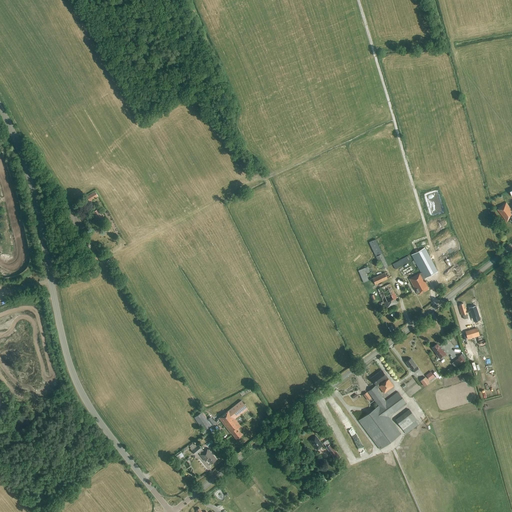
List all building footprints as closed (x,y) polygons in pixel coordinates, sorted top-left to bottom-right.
[(86,197),(89,202),(98,196),(95,191),(86,197)] [(511,210),(506,203),(498,210),(507,222),(509,220),(511,223),(511,210)] [(104,216),(98,206),(90,211),(95,220),(97,218),(101,223),(105,220),(103,217),(104,216)] [(369,242),(378,261),(379,264),(377,265),(379,268),(381,268),(381,269),(388,266),(375,239),(369,242)] [(418,295),(428,289),(423,280),(437,272),(424,248),(411,255),(421,273),(410,279),(418,295)] [(390,264),(393,269),(410,261),(407,256),(390,264)] [(414,271),(411,266),(402,271),(405,276),(414,271)] [(358,271),(363,283),(368,281),(370,280),(369,277),(370,276),(369,275),(367,275),(366,274),(367,274),(367,273),(369,272),(367,267),(358,271)] [(387,279),(384,273),(377,276),(372,278),(372,279),(375,285),(387,279)] [(386,308),(398,303),(390,285),(378,290),(386,308)] [(463,304),(460,305),(460,306),(459,306),(462,315),(463,315),(464,319),(468,318),(466,314),(467,313),(465,308),(463,304)] [(467,339),(479,335),(477,327),(465,331),(467,339)] [(442,350),(437,344),(432,348),(437,354),(436,354),(440,359),(446,354),(442,349),(442,350)] [(454,361),(457,366),(465,361),(461,355),(458,357),(459,358),(454,361)] [(411,358),(406,362),(411,369),(412,368),(413,369),(412,370),(415,374),(420,370),(411,358)] [(376,375),(371,379),(376,385),(374,386),(375,387),(377,389),(380,387),(379,386),(383,384),(381,382),(387,378),(382,370),(376,374),(376,375)] [(431,372),(426,376),(430,380),(435,376),(431,372)] [(420,381),(424,386),(429,382),(425,377),(420,381)] [(383,384),(379,386),(380,387),(384,393),(393,386),(388,379),(383,384)] [(379,406),(359,421),(380,449),(401,434),(388,417),(406,404),(398,392),(386,401),(377,389),(375,387),(368,392),(379,406)] [(236,439),(242,435),(238,429),(240,427),(241,426),(235,419),(248,409),(241,401),(229,411),(219,418),(231,434),(232,433),(236,439)] [(395,420),(405,434),(420,424),(409,409),(395,420)] [(194,418),(203,431),(211,426),(202,412),(194,418)] [(425,416),(421,419),(426,425),(430,422),(425,416)] [(316,436),(310,441),(317,450),(323,445),(316,436)] [(207,448),(204,451),(198,445),(196,446),(194,444),(194,445),(192,443),(189,446),(190,448),(189,448),(195,455),(198,453),(205,461),(208,459),(211,464),(216,460),(207,448)] [(330,444),(326,447),(334,457),(333,458),(335,461),(336,460),(340,457),(338,454),(330,444)] [(304,489),(307,487),(310,485),(304,478),(302,479),(304,482),(302,480),(299,482),(304,489)]
